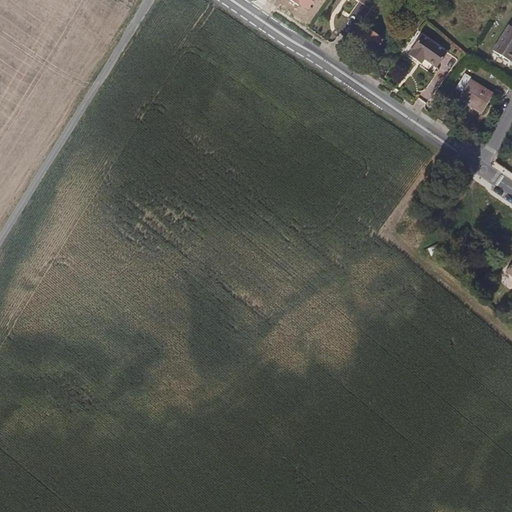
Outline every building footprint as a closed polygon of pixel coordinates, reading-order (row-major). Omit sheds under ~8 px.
[(373,22),(388,1),(386,0),(379,0),(367,18),(373,22)] [(511,30),(506,27),(490,53),(508,65),(511,58),(511,30)] [(375,51),(382,41),(368,30),(357,45),(367,52),(370,48),(375,51)] [(433,70),(445,55),(420,35),(407,50),(409,51),(405,56),(416,66),(421,60),(433,70)] [(479,114),(491,95),(479,88),(469,81),(461,76),(453,88),(460,93),(456,98),(470,107),(479,114)]
